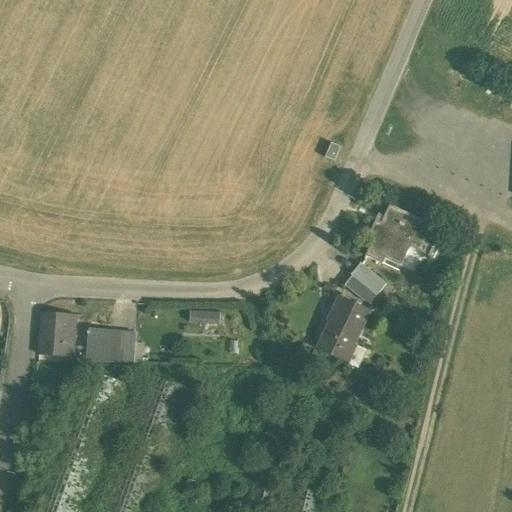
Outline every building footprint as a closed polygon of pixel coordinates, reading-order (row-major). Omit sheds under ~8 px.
[(341,148),(331,144),(325,158),(334,162),(341,148)] [(389,206),(381,224),(375,222),(368,238),(373,241),(365,257),(382,265),(384,259),(400,267),(409,248),(433,260),(440,245),(445,233),(389,206)] [(386,284),(360,264),(350,275),(352,277),(371,293),(376,296),(386,284)] [(352,277),(344,286),(364,302),(371,293),(352,277)] [(368,311),(339,297),(331,315),(334,316),(318,350),(346,364),(355,346),(352,345),(368,311)] [(75,317),(41,315),(39,355),(72,356),(75,317)] [(139,335),(89,331),(88,362),(137,362),(139,335)] [(73,344),(73,359),(84,359),(84,344),(73,344)]
